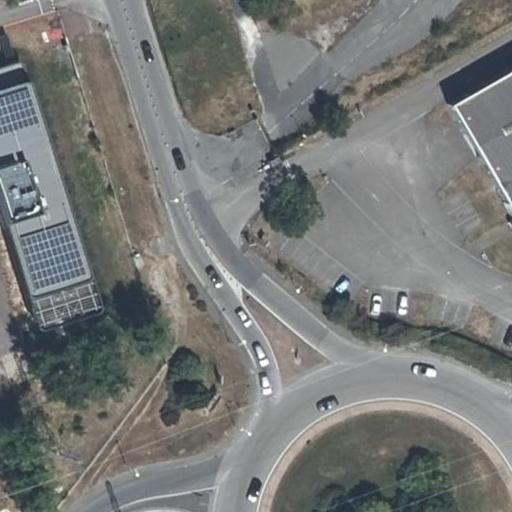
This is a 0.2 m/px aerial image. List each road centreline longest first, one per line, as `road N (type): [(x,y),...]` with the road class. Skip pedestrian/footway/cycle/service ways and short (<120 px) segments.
road 1 (tertiary): [(401,379),(346,356),(284,310),(190,218)]
road 2 (tertiary): [(190,218),(202,257),(263,364),(273,433)]
road 3 (tertiary): [(190,218),(124,0)]
road 4 (tertiary): [(258,453),(130,490),(94,511)]
road 5 (primary): [(401,379),(331,391),(273,433)]
